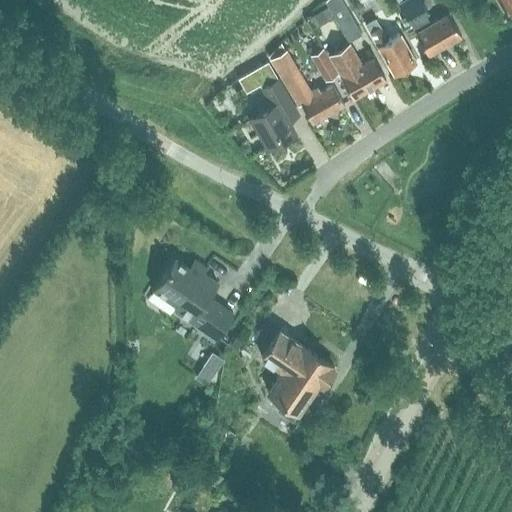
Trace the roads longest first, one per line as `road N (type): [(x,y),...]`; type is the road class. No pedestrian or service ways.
road 1 (unclassified): [(303,214),(184,157),(0,33)]
road 2 (residential): [(303,214),(333,171),(511,52)]
road 3 (unclassified): [(468,291),(303,214)]
road 4 (tertiary): [(358,511),(439,354)]
